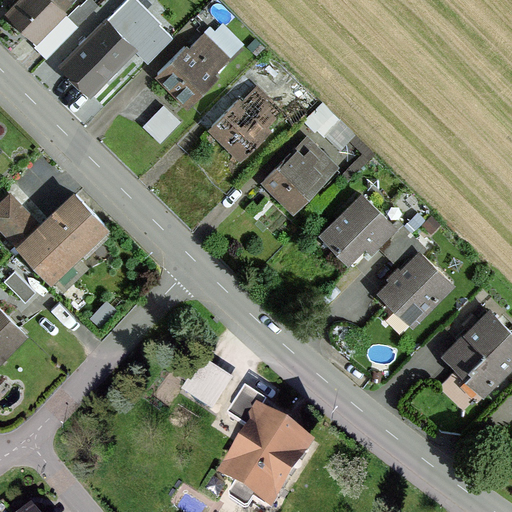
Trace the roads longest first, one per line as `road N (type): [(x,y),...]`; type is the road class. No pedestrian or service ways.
road 1 (tertiary): [(193,263),(333,390),(494,511)]
road 2 (tertiary): [(0,73),(193,263)]
road 3 (residential): [(30,436),(193,263)]
